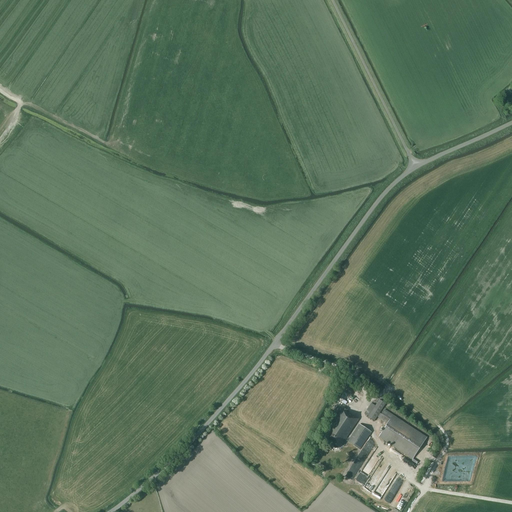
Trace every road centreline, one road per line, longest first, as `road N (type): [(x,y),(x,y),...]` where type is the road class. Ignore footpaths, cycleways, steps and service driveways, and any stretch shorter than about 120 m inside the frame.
road 1 (unclassified): [(110,511),(210,420),(381,196),(415,167)]
road 2 (unclassified): [(415,167),(331,0)]
road 3 (track): [(426,446),(408,479),(511,502)]
